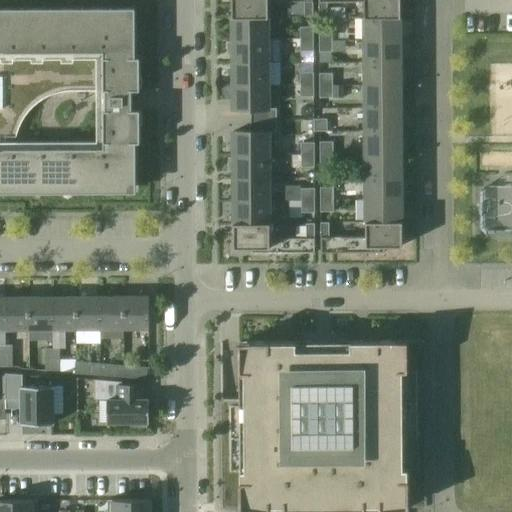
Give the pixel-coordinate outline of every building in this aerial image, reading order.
[(232,0),(232,16),(270,16),(270,3),(305,3),(305,18),(314,18),(313,0),(232,0)] [(365,2),(365,17),(400,17),(400,0),(318,0),(319,17),(328,17),(328,2),(365,2)] [(140,90),(140,57),(136,57),(135,8),(0,8),(0,136),(16,136),(19,128),(22,121),(26,116),(29,111),(34,106),(38,102),(43,99),(49,96),(55,94),(61,92),(67,91),(72,91),(104,90),(104,148),(4,149),(4,150),(0,149),(0,192),(136,192),(136,142),(140,142),(140,110),(133,110),(133,99),(133,90),(140,90)] [(233,39),(270,39),(270,16),(232,16),(233,39)] [(365,17),(365,40),(400,40),(400,17),(365,17)] [(300,27),(301,39),(314,39),(313,27),(300,27)] [(332,28),(320,28),(320,40),(332,40),(332,28)] [(233,62),(271,62),(270,39),(233,39),(233,43),(228,43),(228,56),(233,56),(233,62)] [(314,39),(301,39),(301,51),(314,51),(314,39)] [(332,40),(320,40),(320,51),(333,51),(332,40)] [(365,40),(365,63),(400,63),(400,40),(365,40)] [(233,85),(271,84),(271,62),(233,62),(233,85)] [(365,63),(366,86),(400,85),(400,82),(405,82),(405,70),(400,70),(400,63),(365,63)] [(314,73),(301,73),(301,85),(314,85),(314,73)] [(332,74),(319,74),(319,86),(333,86),(332,74)] [(250,121),(277,120),(277,110),(271,110),(271,84),(233,85),(233,110),(250,110),(250,121)] [(314,85),(301,85),(302,98),(314,98),(314,85)] [(366,86),(366,108),(400,108),(400,85),(366,86)] [(333,86),(319,86),(319,98),(333,97),(333,86)] [(299,106),(297,117),(313,120),(315,108),(299,106)] [(366,108),(366,131),(401,131),(400,108),(366,108)] [(327,119),(314,119),(314,131),(328,131),(327,119)] [(233,157),(271,156),(270,130),(277,130),(277,120),(250,121),(250,133),(233,133),(233,157)] [(366,131),(366,154),(401,154),(401,150),(405,150),(405,139),(401,139),(401,131),(366,131)] [(334,142),(320,141),(320,153),(333,154),(334,142)] [(315,142),(302,142),(302,154),(315,154),(315,142)] [(333,154),(320,153),(320,165),(333,166),(333,154)] [(315,154),(302,154),(302,167),(315,167),(315,154)] [(366,154),(366,177),(401,177),(401,154),(366,154)] [(233,180),(271,179),(271,156),(233,157),(233,159),(228,159),(228,171),(233,171),(233,180)] [(366,177),(366,200),(401,199),(401,177),(366,177)] [(233,202),(272,202),(271,179),(233,180),(233,202)] [(334,187),(321,187),(321,199),(334,199),(334,187)] [(315,189),(302,189),(302,201),(315,201),(315,189)] [(334,199),(321,199),(321,211),(334,211),(334,199)] [(367,222),(402,222),(402,221),(401,221),(401,199),(366,200),(367,222)] [(315,201),(302,201),(302,213),(315,213),(315,201)] [(233,222),(233,225),(272,225),(272,202),(233,202),(233,222)] [(251,247),(251,252),(315,251),(314,222),(305,222),(306,238),(272,238),(272,225),(233,225),(233,247),(251,247)] [(320,222),(320,253),(384,252),(384,246),(402,246),(402,222),(367,222),(367,237),(330,238),(330,222),(320,222)] [(124,297),(125,329),(149,328),(149,296),(124,297)] [(29,297),(5,297),(6,330),(29,329),(29,297)] [(53,297),(29,297),(29,329),(53,329),(53,297)] [(77,297),(53,297),(53,329),(77,329),(77,297)] [(77,297),(77,329),(101,329),(101,297),(77,297)] [(124,297),(101,297),(101,329),(125,329),(124,297)] [(351,340),(351,347),(296,348),(295,341),(297,341),(297,339),(269,340),(269,339),(250,339),(250,340),(239,340),(239,351),(239,370),(240,370),(240,397),(222,397),(223,507),(241,507),(240,511),(409,511),(409,505),(427,505),(425,339),(407,339),(407,338),(396,338),(377,338),(349,339),(349,340),(351,340)] [(511,511),(511,340),(482,341),(481,511),(511,511)] [(75,374),(101,376),(101,364),(77,362),(75,374)] [(101,376),(124,378),(124,366),(101,364),(101,376)] [(124,378),(148,380),(148,368),(124,366),(124,378)] [(23,374),(6,373),(6,399),(14,399),(22,399),(22,404),(22,424),(30,424),(30,427),(46,427),(46,424),(54,424),(54,386),(23,386),(23,374)] [(143,384),(117,385),(117,399),(107,399),(107,423),(131,423),(131,427),(147,427),(147,423),(150,423),(149,399),(143,399),(143,397),(143,384)] [(34,500),(0,500),(0,511),(38,511),(38,500),(34,500)] [(113,500),(108,500),(108,511),(151,511),(152,500),(113,500)]
